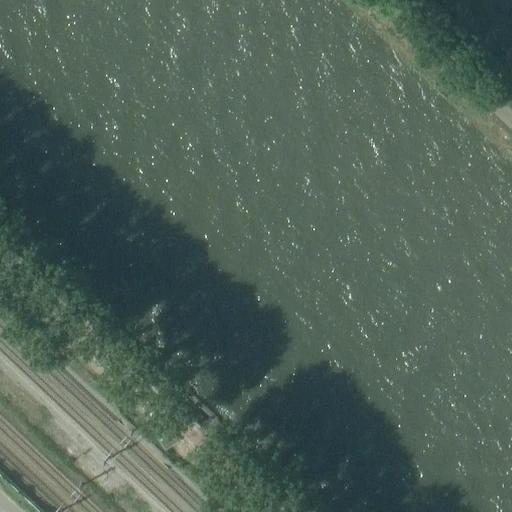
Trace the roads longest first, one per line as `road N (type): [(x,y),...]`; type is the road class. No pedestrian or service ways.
road 1 (unclassified): [(275,511),(0,253)]
road 2 (unclassified): [(511,113),(389,0)]
